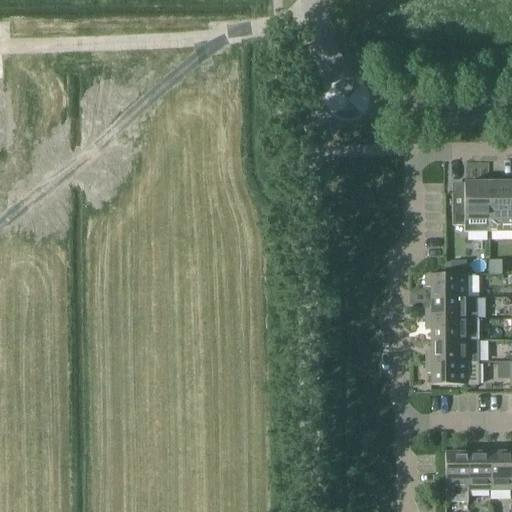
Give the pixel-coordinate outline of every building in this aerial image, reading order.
[(511,232),(511,182),(489,183),(489,220),(489,232),(511,232)] [(452,187),(452,226),(465,226),(465,220),(489,220),(489,183),(464,183),(464,187),(452,187)] [(503,276),(503,261),(491,261),(491,276),(503,276)] [(476,275),(453,275),(425,275),(425,287),(430,287),(430,298),(476,298),(476,275)] [(476,298),(430,298),(431,309),(426,309),(426,320),(476,319),(476,298)] [(476,319),(426,320),(426,330),(431,330),(431,341),(478,341),(478,319),(476,319)] [(426,363),(478,363),(478,341),(431,341),(431,353),(426,353),(426,363)] [(478,363),(426,363),(426,373),(431,373),(431,385),(478,385),(478,363)] [(445,454),(446,503),(468,503),(468,491),(468,453),(445,454)] [(490,490),(489,453),(468,453),(468,491),(490,490)] [(489,453),(490,490),(511,490),(511,453),(489,453)]
